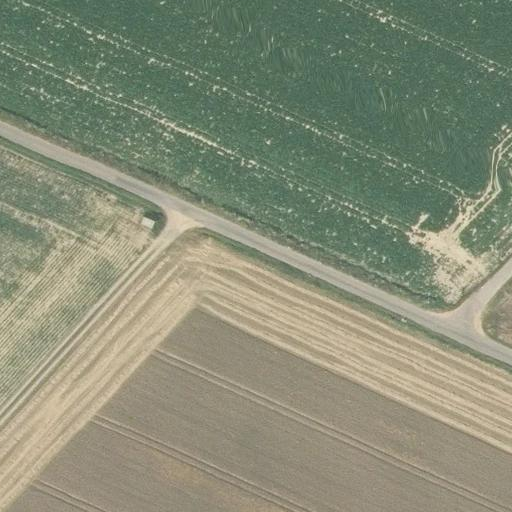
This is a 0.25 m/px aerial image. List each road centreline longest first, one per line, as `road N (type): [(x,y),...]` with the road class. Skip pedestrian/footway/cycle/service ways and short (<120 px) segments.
road 1 (unclassified): [(511,333),(0,99)]
road 2 (track): [(183,182),(0,383)]
